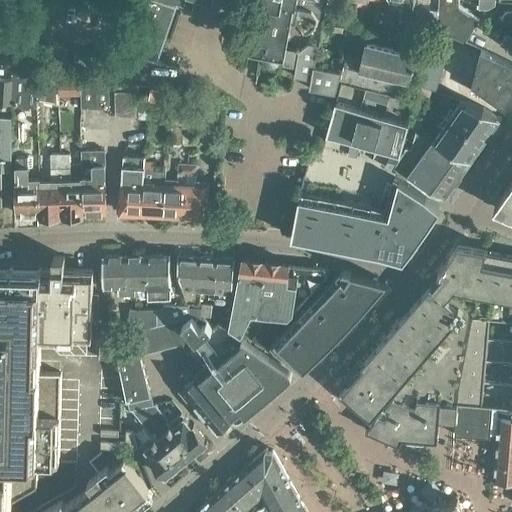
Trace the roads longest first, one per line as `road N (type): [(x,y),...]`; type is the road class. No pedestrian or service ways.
road 1 (residential): [(0,237),(259,241),(374,264),(416,282)]
road 2 (residential): [(416,282),(332,368),(164,511)]
